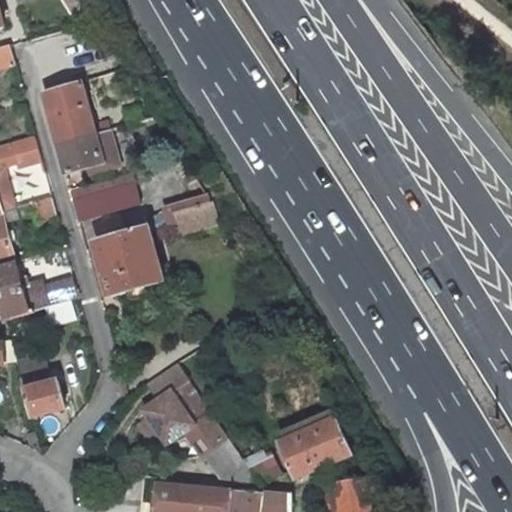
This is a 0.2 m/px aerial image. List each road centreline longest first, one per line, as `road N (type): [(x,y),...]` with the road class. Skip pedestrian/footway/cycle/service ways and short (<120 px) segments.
road 1 (trunk): [(185,0),(448,405)]
road 2 (trunk): [(511,396),(264,0)]
road 3 (trunk): [(511,248),(337,0)]
road 4 (trunk): [(511,192),(365,0)]
road 5 (trunk): [(448,405),(511,511)]
